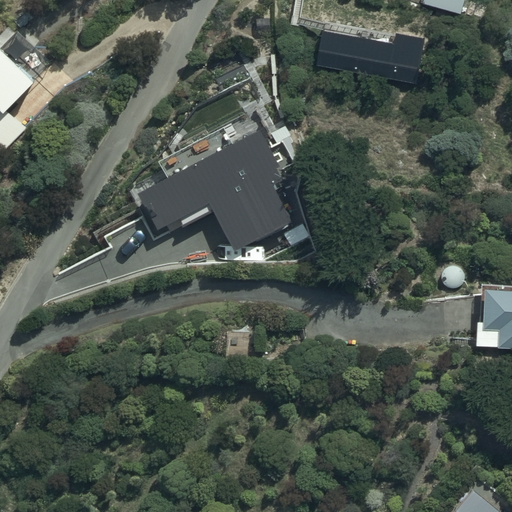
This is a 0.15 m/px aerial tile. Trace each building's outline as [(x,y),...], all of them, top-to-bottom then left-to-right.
[(0,157),(30,127),(7,106),(38,74),(0,38),(0,157)] [(455,262),(450,263),(449,264),(448,264),(447,265),(446,265),(446,266),(445,267),(444,268),(444,269),(443,270),(443,271),(443,272),(442,273),(442,274),(442,275),(442,276),(442,277),(443,278),(443,279),(443,280),(444,281),(444,282),(445,283),(446,284),(447,284),(448,285),(449,286),(450,286),(451,287),(452,287),(454,287),(455,287),(456,287),(457,287),(458,287),(459,286),(460,286),(461,285),(462,285),(462,284),(463,283),(464,282),(465,282),(465,281),(466,280),(466,279),(466,278),(467,277),(467,276),(467,274),(467,273),(466,272),(466,271),(466,270),(465,269),(465,268),(464,268),(464,267),(463,266),(462,265),(461,265),(460,264),(459,264),(458,263),(457,263),(456,263),(455,262)] [(511,286),(482,285),(482,296),(484,296),(484,300),(485,300),(484,323),(477,323),(476,351),(511,352),(511,286)] [(256,356),(256,330),(227,329),(226,361),(247,362),(247,356),(256,356)] [(511,511),(511,510),(476,480),(449,511),(511,511)]
